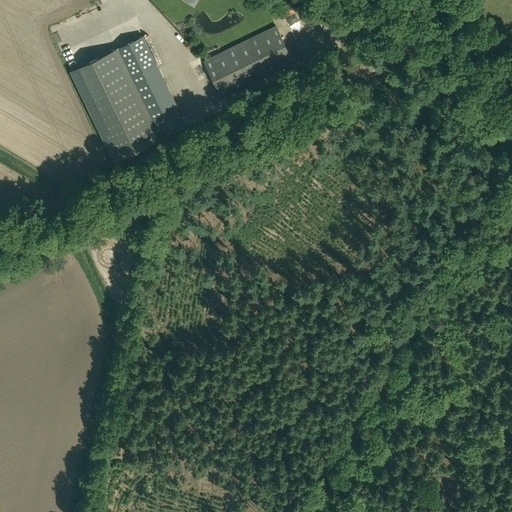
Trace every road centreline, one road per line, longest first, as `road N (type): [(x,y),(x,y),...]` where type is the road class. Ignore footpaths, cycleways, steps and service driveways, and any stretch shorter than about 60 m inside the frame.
road 1 (unclassified): [(0,246),(404,52),(511,126)]
road 2 (track): [(304,511),(493,192)]
